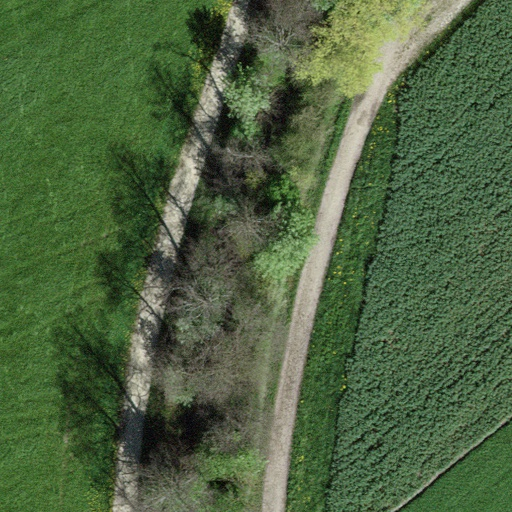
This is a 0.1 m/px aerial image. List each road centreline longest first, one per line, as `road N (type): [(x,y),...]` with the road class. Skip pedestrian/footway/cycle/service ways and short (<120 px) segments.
road 1 (track): [(417,0),(352,144),(268,511)]
road 2 (track): [(121,511),(154,329),(247,0)]
